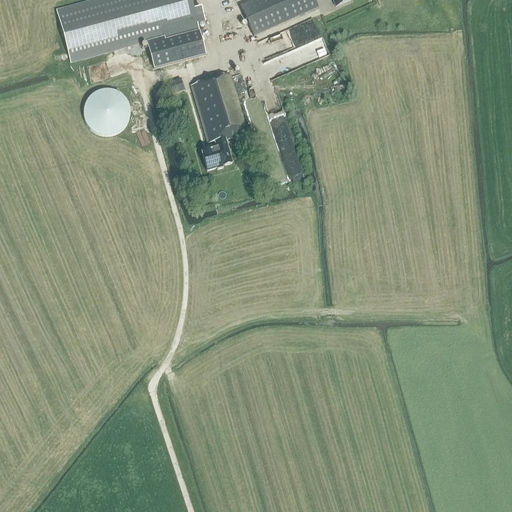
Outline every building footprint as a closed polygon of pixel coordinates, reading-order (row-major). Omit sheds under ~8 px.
[(197,24),(205,22),(201,8),(193,11),(190,0),(94,0),(55,11),(70,65),(168,38),(168,37),(198,29),(197,24)] [(255,0),(239,7),(253,38),(317,9),(313,0),(330,0),(334,7),(349,1),(348,0),(255,0)] [(280,50),(267,55),(268,59),(281,53),(280,50)] [(327,82),(341,78),(338,69),(324,74),(327,82)] [(232,84),(242,81),(240,75),(230,78),(229,74),(191,85),(208,144),(210,143),(214,142),(215,148),(201,152),(206,171),(216,168),(216,170),(222,168),(222,167),(230,164),(224,141),(247,135),(232,84)] [(180,79),(167,84),(171,96),(184,91),(180,79)] [(134,135),(132,92),(90,93),(92,136),(134,135)] [(256,167),(248,169),(251,179),(259,177),(256,167)]
